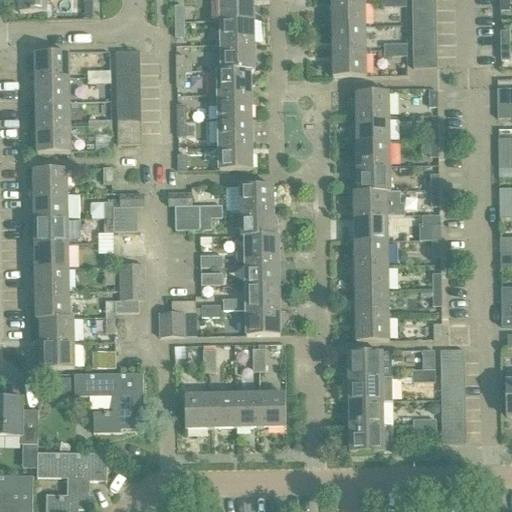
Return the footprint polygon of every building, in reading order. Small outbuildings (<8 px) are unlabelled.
[(46,0),(18,0),(19,15),(47,15),(46,0)] [(252,0),(218,0),(219,24),(253,23),(252,0)] [(394,0),(383,0),(383,10),(394,10),(394,0)] [(405,0),(394,0),(394,10),(405,9),(405,0)] [(507,0),(498,0),(499,13),(508,13),(507,0)] [(435,1),(411,1),(412,13),(436,13),(435,1)] [(364,4),(330,5),(331,30),(365,29),(364,4)] [(182,8),(174,8),(174,24),(182,24),(182,8)] [(436,13),(412,13),(412,25),(436,24),(436,13)] [(253,23),(219,24),(219,48),(253,48),(253,23)] [(182,24),(174,24),(174,40),(183,40),(182,24)] [(436,24),(412,25),(412,36),(436,36),(436,24)] [(365,29),(331,30),(331,55),(365,54),(365,29)] [(509,33),(500,33),(500,48),(509,48),(509,33)] [(436,36),(412,36),(412,48),(436,47),(436,36)] [(395,47),(384,48),(384,59),(395,59),(395,47)] [(406,47),(395,47),(395,59),(406,59),(406,47)] [(436,47),(412,48),(413,59),(437,59),(436,47)] [(212,72),(208,72),(208,73),(253,73),(253,48),(219,48),(220,62),(212,62),(212,72)] [(509,48),(500,48),(500,62),(509,62),(509,48)] [(139,54),(115,54),(115,66),(139,66),(139,54)] [(365,54),(331,55),(332,80),(365,80),(365,54)] [(68,56),(35,56),(35,82),(68,81),(68,56)] [(183,58),(175,58),(175,73),(183,73),(183,58)] [(437,59),(413,59),(413,72),(437,71),(437,59)] [(139,66),(115,66),(115,78),(139,78),(139,66)] [(183,73),(175,73),(175,89),(184,89),(183,73)] [(253,73),(208,73),(209,98),(250,97),(250,74),(253,73)] [(98,75),(87,75),(87,87),(99,87),(98,75)] [(109,75),(98,75),(99,87),(110,87),(109,75)] [(139,78),(115,78),(115,90),(140,89),(139,78)] [(68,81),(35,82),(36,107),(69,106),(68,81)] [(140,89),(115,90),(116,101),(140,101),(140,89)] [(511,91),(497,91),(497,106),(511,105),(511,91)] [(437,94),(429,94),(429,111),(437,110),(437,94)] [(388,95),(355,96),(355,121),(389,121),(388,95)] [(250,97),(209,98),(209,108),(217,108),(217,123),(251,122),(250,97)] [(140,101),(116,101),(116,113),(140,112),(140,101)] [(511,105),(497,106),(497,120),(511,120),(511,105)] [(69,106),(36,107),(36,132),(69,131),(69,106)] [(184,107),(176,107),(176,123),(184,123),(184,107)] [(140,112),(116,113),(116,124),(140,124),(140,112)] [(389,121),(355,121),(356,146),(389,145),(389,121)] [(251,122),(217,123),(217,147),(251,147),(251,122)] [(184,123),(176,123),(176,139),(185,139),(184,123)] [(99,124),(88,125),(89,137),(100,136),(99,124)] [(110,124),(99,124),(100,136),(111,136),(110,124)] [(140,124),(116,124),(116,136),(140,135),(140,124)] [(438,128),(429,129),(430,145),(438,144),(438,128)] [(69,131),(36,132),(36,157),(70,156),(69,131)] [(140,135),(116,136),(117,148),(141,148),(140,135)] [(511,140),(498,141),(498,156),(511,156),(511,140)] [(438,144),(430,145),(430,160),(438,160),(438,144)] [(389,145),(356,146),(356,171),(390,170),(389,145)] [(251,147),(217,147),(218,173),(252,172),(251,147)] [(511,156),(498,156),(498,170),(511,170),(511,156)] [(185,157),(177,157),(177,174),(185,174),(185,157)] [(112,170),(104,171),(104,187),(112,186),(112,170)] [(357,195),(353,195),(353,196),(390,195),(390,170),(356,171),(357,195)] [(66,172),(33,173),(34,198),(66,198),(66,172)] [(439,178),(430,178),(431,194),(439,194),(439,178)] [(272,188),(239,189),(239,214),(272,214),(272,188)] [(511,191),(498,191),(499,205),(511,205),(511,191)] [(439,194),(431,194),(431,210),(439,210),(439,194)] [(390,195),(353,196),(353,220),(387,220),(386,196),(390,196),(390,195)] [(190,196),(167,197),(168,209),(192,208),(192,196),(190,196)] [(144,197),(120,197),(120,210),(144,209),(144,197)] [(66,198),(34,198),(34,223),(67,222),(66,198)] [(113,205),(104,205),(105,221),(113,221),(113,205)] [(511,205),(499,205),(499,221),(511,220),(511,205)] [(210,209),(199,210),(199,221),(210,221),(210,209)] [(221,209),(210,209),(210,221),(221,221),(221,209)] [(199,210),(175,210),(175,222),(199,221),(199,210)] [(137,211),(114,211),(114,223),(137,223),(137,211)] [(272,214),(239,214),(240,239),(278,239),(278,238),(273,238),(272,214)] [(422,228),(419,228),(419,244),(432,243),(439,243),(439,218),(422,219),(422,228)] [(387,220),(353,220),(354,245),(387,245),(387,220)] [(113,221),(105,221),(105,237),(113,236),(113,221)] [(199,221),(175,222),(175,233),(199,233),(199,221)] [(210,221),(199,221),(199,233),(210,233),(210,221)] [(67,222),(34,223),(35,247),(67,247),(67,222)] [(137,223),(114,223),(114,235),(137,234),(137,223)] [(244,254),(236,254),(236,264),(244,264),(278,264),(278,239),(240,239),(240,240),(244,240),(244,254)] [(511,240),(499,241),(499,255),(511,255),(511,240)] [(439,243),(432,243),(432,260),(440,260),(439,243)] [(387,245),(354,245),(354,270),(388,269),(387,245)] [(67,247),(35,247),(35,272),(67,271),(67,247)] [(113,255),(105,255),(106,271),(114,271),(113,255)] [(511,255),(499,255),(499,271),(511,270),(511,255)] [(211,259),(199,259),(200,271),(211,271),(211,259)] [(221,259),(211,259),(211,271),(222,271),(221,259)] [(278,264),(244,264),(245,289),(279,289),(278,264)] [(145,268),(121,268),(121,281),(145,280),(145,268)] [(388,269),(354,270),(354,295),(388,294),(388,269)] [(67,271),(35,272),(35,297),(68,296),(67,271)] [(114,271),(106,271),(106,287),(114,287),(114,271)] [(222,276),(200,277),(200,289),(222,288),(222,276)] [(440,277),(432,278),(432,293),(441,293),(440,277)] [(145,280),(121,281),(121,292),(145,292),(145,280)] [(245,303),(222,304),(223,308),(223,314),(245,314),(279,313),(279,289),(245,289),(245,303)] [(511,290),(500,290),(500,305),(511,304),(511,290)] [(145,292),(121,292),(121,304),(139,304),(145,304),(145,292)] [(441,293),(432,293),(433,309),(441,309),(441,293)] [(388,294),(354,295),(355,320),(388,319),(388,294)] [(68,296),(35,297),(36,322),(39,322),(39,321),(68,321),(68,296)] [(195,303),(170,304),(171,317),(183,317),(195,316),(195,303)] [(114,304),(106,304),(106,320),(115,320),(114,304)] [(121,304),(116,305),(116,317),(139,316),(139,304),(121,304)] [(511,304),(500,305),(500,320),(500,330),(511,329),(511,304)] [(223,308),(212,309),(212,320),(223,320),(223,314),(223,308)] [(212,309),(200,309),(201,321),(212,320),(212,309)] [(279,313),(245,314),(246,339),(280,338),(279,313)] [(171,317),(159,317),(159,329),(184,328),(183,317),(171,317)] [(388,319),(355,320),(355,345),(389,344),(388,319)] [(115,320),(106,320),(107,336),(115,336),(115,320)] [(39,322),(36,322),(36,323),(39,323),(40,346),(73,346),(73,321),(68,321),(39,321),(39,322)] [(441,327),(433,328),(433,344),(442,344),(441,327)] [(184,328),(159,329),(160,341),(184,340),(184,328)] [(73,346),(40,346),(40,372),(74,371),(73,346)] [(264,352),(252,352),(252,363),(264,363),(264,352)] [(215,353),(203,353),(203,364),(215,364),(215,353)] [(464,353),(440,354),(440,366),(464,365),(464,353)] [(381,355),(348,355),(348,381),(382,380),(391,379),(391,354),(389,354),(381,355)] [(115,355),(107,355),(107,371),(116,371),(115,355)] [(264,363),(252,363),(252,374),(264,374),(264,363)] [(215,364),(203,364),(203,376),(215,375),(215,364)] [(464,365),(440,366),(441,377),(464,377),(464,365)] [(423,372),(412,373),(412,385),(423,384),(423,372)] [(434,372),(423,372),(423,384),(434,384),(434,372)] [(142,376),(73,377),(73,400),(112,399),(112,417),(93,417),(93,436),(143,436),(142,376)] [(464,377),(441,377),(441,389),(464,388),(464,377)] [(382,380),(348,381),(349,405),(382,405),(392,405),(391,379),(382,380)] [(71,382),(49,382),(49,406),(71,406),(71,382)] [(464,388),(441,389),(441,400),(464,400),(464,388)] [(284,396),(259,397),(260,430),(285,430),(284,396)] [(234,397),(209,398),(210,431),(235,431),(234,397)] [(259,397),(234,397),(235,431),(260,430),(259,397)] [(209,398),(184,399),(184,432),(210,431),(209,398)] [(464,400),(441,400),(441,412),(464,411),(464,400)] [(0,401),(0,439),(20,440),(20,447),(37,447),(37,413),(22,413),(22,402),(0,401)] [(382,405),(349,405),(349,430),(383,429),(382,405)] [(431,405),(429,408),(429,412),(434,416),(438,416),(440,413),(440,409),(435,405),(431,405)] [(464,411),(441,412),(441,423),(465,423),(464,411)] [(424,422),(413,422),(413,434),(424,434),(424,422)] [(435,422),(424,422),(424,434),(435,434),(435,422)] [(465,423),(441,423),(441,435),(465,434),(465,423)] [(383,429),(349,430),(350,455),(383,455),(393,454),(393,429),(383,429)] [(465,434),(441,435),(442,447),(465,446),(465,434)] [(36,480),(36,481),(67,481),(67,497),(46,497),(45,511),(88,511),(89,484),(107,485),(106,457),(37,456),(36,480)] [(0,478),(0,511),(31,511),(32,480),(0,478)]
